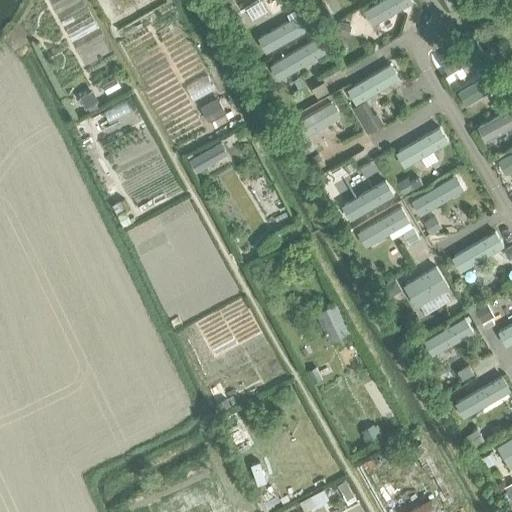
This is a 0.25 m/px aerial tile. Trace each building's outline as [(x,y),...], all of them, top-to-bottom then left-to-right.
[(235,0),(218,0),(217,1),(225,14),(239,6),(235,0)] [(263,0),(262,0),(248,8),(253,18),(268,9),(263,0)] [(382,0),(366,9),(374,25),(416,2),(414,0),(382,0)] [(324,2),(314,8),(322,22),(333,16),(324,2)] [(258,36),(267,51),(315,24),(306,9),(258,36)] [(238,12),(228,19),(235,29),(245,23),(238,12)] [(339,22),(336,33),(347,36),(350,25),(339,22)] [(318,36),(270,64),(279,78),(327,51),(318,36)] [(475,37),(440,59),(449,73),(484,51),(475,37)] [(500,45),(483,56),(491,68),(507,58),(500,45)] [(350,87),(359,101),(403,77),(394,61),(350,87)] [(461,89),(469,104),(501,85),(492,72),(461,89)] [(324,80),(313,86),(318,96),(329,90),(324,80)] [(93,86),(81,94),(87,104),(100,96),(93,86)] [(511,95),(510,92),(493,101),(499,111),(511,103),(511,95)] [(209,104),(216,118),(225,113),(218,99),(209,104)] [(291,126),(300,140),(305,137),(344,115),(335,99),(291,126)] [(511,107),(479,126),(488,140),(511,126),(511,107)] [(379,112),(363,121),(370,133),(386,123),(379,112)] [(441,125),(397,151),(406,166),(450,140),(441,125)] [(244,126),(235,130),(239,137),(247,132),(244,126)] [(300,140),(296,143),(302,154),(311,148),(305,137),(300,140)] [(511,151),(499,158),(506,173),(511,169),(511,151)] [(319,152),(309,158),(314,167),(325,160),(319,152)] [(199,153),(190,158),(197,171),(207,166),(199,153)] [(456,174),(412,199),(420,214),(465,188),(456,174)] [(327,175),(317,181),(324,192),(334,186),(327,175)] [(408,176),(399,181),(406,192),(415,187),(408,176)] [(387,180),(344,204),(352,220),(395,196),(387,180)] [(123,198),(113,203),(118,212),(127,207),(123,198)] [(402,205),(358,231),(366,246),(411,220),(402,205)] [(126,210),(118,214),(124,224),(131,220),(126,210)] [(435,215),(425,221),(431,231),(441,225),(435,215)] [(295,220),(277,229),(283,240),(300,231),(295,220)] [(414,226),(405,231),(411,242),(421,236),(414,226)] [(497,229),(454,255),(461,269),(505,244),(497,229)] [(403,284),(416,306),(450,287),(437,264),(403,284)] [(396,288),(385,295),(392,307),(398,304),(400,294),(396,288)] [(489,301),(477,308),(484,320),(496,313),(489,301)] [(338,302),(317,312),(330,340),(351,330),(338,302)] [(426,338),(434,354),(475,330),(466,315),(426,338)] [(511,322),(499,330),(499,332),(507,345),(511,342),(511,322)] [(469,363),(460,369),(464,377),(474,372),(469,363)] [(317,365),(309,369),(315,380),(323,376),(317,365)] [(511,387),(504,375),(456,402),(464,417),(511,389),(511,387)] [(227,397),(218,401),(221,408),(230,404),(227,397)] [(230,415),(219,422),(224,431),(236,425),(230,415)] [(364,429),(370,440),(381,434),(375,423),(364,429)] [(478,429),(467,436),(474,448),(486,441),(478,429)] [(511,436),(497,445),(511,467),(511,466),(511,436)] [(345,480),(338,484),(348,503),(356,499),(345,480)] [(324,488),(301,500),(306,510),(329,498),(324,488)] [(431,500),(423,504),(427,511),(433,511),(437,510),(431,500)]
